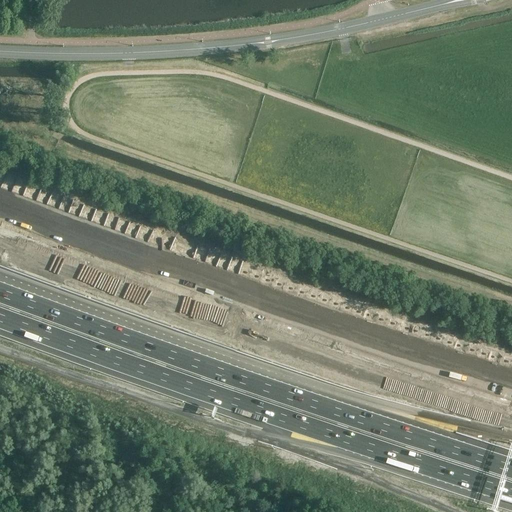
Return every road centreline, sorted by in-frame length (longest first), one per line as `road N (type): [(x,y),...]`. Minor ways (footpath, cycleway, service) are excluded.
road 1 (motorway): [(0,249),(511,427)]
road 2 (motorway): [(0,300),(353,430),(511,476)]
road 3 (motorway): [(511,388),(338,335),(0,212)]
road 4 (tertiary): [(30,52),(217,47),(381,20)]
